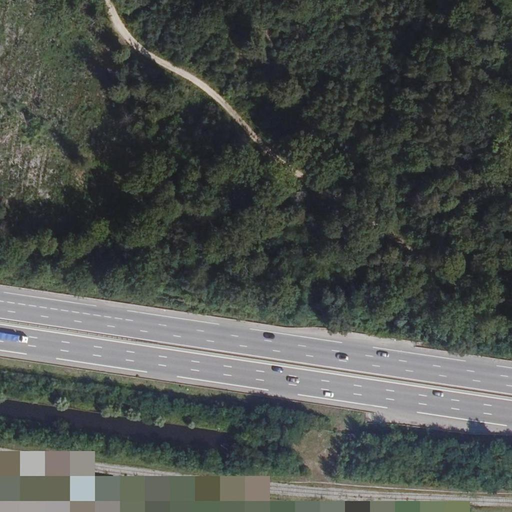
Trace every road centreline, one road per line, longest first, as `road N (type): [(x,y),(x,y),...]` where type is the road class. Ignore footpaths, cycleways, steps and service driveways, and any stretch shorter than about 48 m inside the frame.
road 1 (trunk): [(0,337),(511,414)]
road 2 (trunk): [(511,377),(0,304)]
road 3 (track): [(342,199),(270,153),(194,78),(143,52),(107,0)]
road 4 (track): [(511,302),(469,298),(342,199)]
